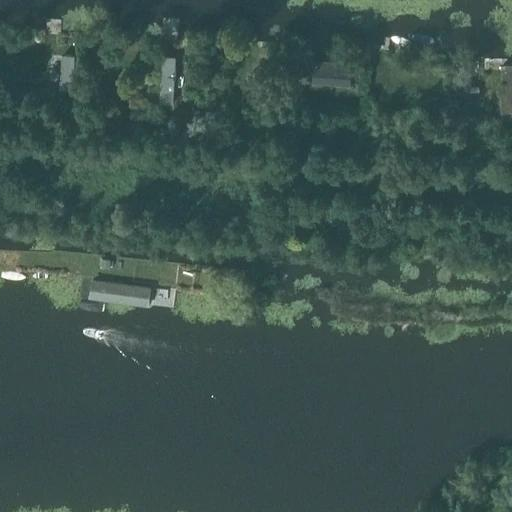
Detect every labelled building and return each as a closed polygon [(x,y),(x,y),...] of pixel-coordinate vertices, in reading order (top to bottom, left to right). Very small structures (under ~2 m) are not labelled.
[(180,102),(183,54),(163,52),(160,101),(180,102)] [(75,55),(62,54),(59,90),(72,91),(75,55)] [(351,63),(314,60),(312,82),(349,85),(351,63)] [(501,111),(502,111),(511,111),(511,64),(503,64),(501,111)] [(79,92),(89,93),(90,82),(80,81),(79,92)] [(457,111),(458,98),(447,98),(446,111),(457,111)] [(84,277),(81,298),(152,308),(153,305),(174,308),(177,289),(84,277)]
